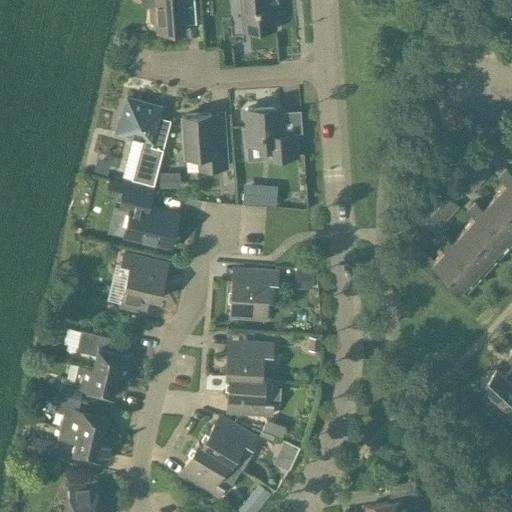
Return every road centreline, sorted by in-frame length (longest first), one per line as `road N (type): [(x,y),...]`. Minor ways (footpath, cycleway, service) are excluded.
road 1 (unclassified): [(295,504),(335,423),(349,350),(327,73)]
road 2 (residential): [(145,511),(144,449),(155,400),(166,353),(196,306),(215,208)]
road 3 (residential): [(327,73),(197,77),(136,63)]
road 4 (residential): [(511,100),(473,51),(477,30),(506,0)]
